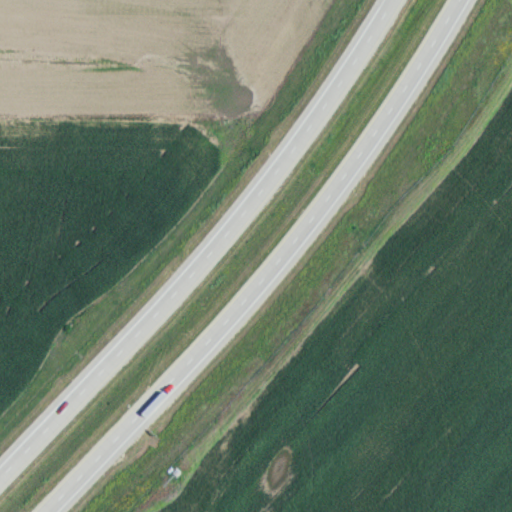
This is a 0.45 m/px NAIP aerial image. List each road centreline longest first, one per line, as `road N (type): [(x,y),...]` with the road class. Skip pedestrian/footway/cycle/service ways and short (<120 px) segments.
road 1 (trunk): [(64,511),(307,252),(384,150),(478,0)]
road 2 (trunk): [(393,0),(282,161),(182,285),(0,474)]
